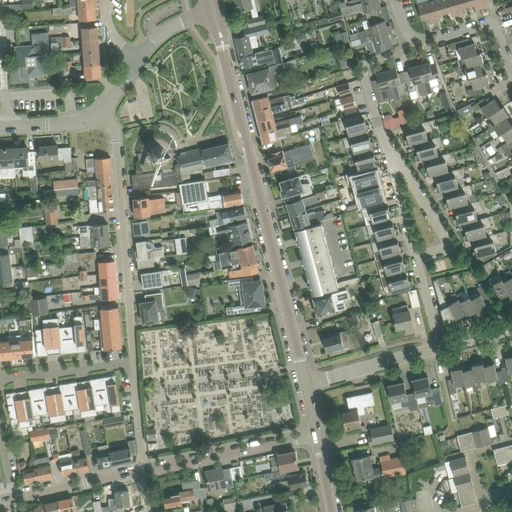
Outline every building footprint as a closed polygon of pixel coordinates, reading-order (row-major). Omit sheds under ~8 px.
[(22,0),(23,9),(34,8),(33,0),(22,0)] [(234,0),(237,12),(247,9),(249,9),(251,8),(253,8),(251,0),(234,0)] [(369,0),(362,2),(354,4),(351,5),(353,12),(364,9),(367,19),(378,15),(376,9),(381,8),(378,0),(369,0)] [(441,0),(434,0),(429,2),(435,22),(441,20),(439,15),(445,13),(441,0)] [(453,0),(441,0),(445,13),(451,11),(452,17),(458,15),(453,0)] [(466,0),(453,0),(458,15),(464,14),(462,8),(468,6),(466,0)] [(478,0),(466,0),(468,6),(474,5),(475,10),(481,9),(478,0)] [(478,0),(481,9),(487,7),(485,1),(490,0),(478,0)] [(429,2),(427,2),(418,5),(422,20),(428,18),(429,24),(435,22),(429,2)] [(65,7),(56,8),(53,8),(53,15),(73,13),(73,11),(79,10),(80,21),(96,19),(95,5),(70,7),(65,7)] [(341,10),(328,14),(331,21),(343,18),(341,10)] [(328,16),(317,20),(319,25),(331,21),(328,14),(328,16)] [(358,31),(360,39),(391,29),(390,25),(387,26),(385,20),(380,22),(378,15),(367,19),(370,28),(358,31)] [(253,18),(248,20),(250,27),(251,29),(267,24),(264,16),(259,17),(253,18)] [(309,22),(311,31),(317,29),(315,20),(309,22)] [(245,36),(235,38),(240,58),(253,54),(251,45),(258,43),(256,35),(269,32),(267,24),(251,29),(250,27),(243,29),(245,36)] [(81,35),(82,40),(98,39),(97,27),(83,28),(83,35),(81,35)] [(391,29),(360,39),(362,44),(367,42),(368,45),(367,46),(371,52),(371,53),(387,48),(386,42),(391,40),(389,34),(392,33),(391,29)] [(334,34),(337,44),(348,41),(346,31),(334,34)] [(15,47),(16,67),(12,68),(13,82),(29,81),(29,78),(35,78),(35,76),(48,75),(46,55),(49,55),(48,32),(32,33),(32,46),(25,46),(15,47)] [(298,34),(297,38),(298,42),(302,44),(306,42),(307,39),(306,35),(302,33),(298,34)] [(450,44),(452,50),(459,48),(462,58),(477,53),(474,43),(471,44),(469,38),(450,44)] [(98,39),(82,40),(82,41),(84,41),(84,47),(82,48),(83,53),(99,52),(98,39)] [(253,54),(240,58),(242,68),(251,66),(252,68),(268,64),(268,66),(281,63),(277,48),(270,50),(253,54)] [(99,52),(83,53),(85,53),(85,60),(83,60),(84,65),(100,64),(99,52)] [(460,65),(461,70),(483,63),(480,52),(477,53),(462,58),(465,58),(466,63),(460,65)] [(339,57),(342,69),(354,65),(351,54),(339,57)] [(268,66),(268,69),(248,74),(253,93),(277,87),(275,78),(278,77),(277,73),(295,68),(293,60),(281,63),(268,66)] [(422,61),(418,62),(427,93),(433,92),(431,86),(434,85),(444,83),(438,66),(431,68),(429,62),(423,64),(422,61)] [(421,95),(427,93),(418,62),(414,63),(415,66),(409,68),(410,71),(404,72),(404,71),(403,72),(410,96),(417,94),(414,84),(418,83),(421,95)] [(483,63),(461,70),(458,71),(459,75),(466,73),(468,79),(487,74),(486,73),(483,74),(481,64),(483,63)] [(100,64),(84,65),(86,65),(86,72),(84,72),(84,78),(100,76),(100,64)] [(72,70),(72,66),(65,66),(57,66),(58,75),(65,75),(65,71),(72,70)] [(386,70),(394,98),(395,101),(401,100),(396,83),(400,82),(399,77),(396,68),(386,70)] [(378,79),(372,81),(378,103),(394,98),(386,70),(376,73),(378,79)] [(487,74),(468,79),(471,79),(474,89),(490,84),(487,74)] [(348,82),(337,86),(340,96),(351,92),(348,82)] [(267,96),(252,100),(255,110),(291,101),(291,100),(295,99),(302,97),(302,94),(294,96),(294,95),(290,97),(289,94),(281,96),(281,97),(268,100),(267,96)] [(352,94),(335,99),(338,110),(344,109),(355,105),(352,94)] [(495,99),(486,104),(481,107),(487,117),(501,107),(495,99)] [(291,101),(255,110),(258,121),(273,116),(272,112),(292,107),(291,101)] [(442,109),(447,111),(452,109),(450,104),(446,102),(442,109)] [(474,111),(470,103),(458,109),(461,117),(474,111)] [(355,105),(344,109),(347,118),(359,114),(358,113),(358,114),(355,106),(355,105)] [(501,107),(487,117),(490,116),(493,121),(487,125),(490,128),(507,117),(509,115),(503,106),(501,107)] [(398,111),(400,117),(402,124),(407,122),(404,109),(398,111)] [(343,138),(362,133),(368,132),(368,131),(369,130),(370,129),(370,128),(370,127),(369,125),(368,125),(367,124),(366,124),(365,120),(359,121),(357,116),(360,115),(359,115),(359,114),(347,118),(338,121),(341,131),(347,129),(349,136),(343,138)] [(321,117),(323,125),(330,123),(328,115),(321,117)] [(273,116),(258,121),(261,133),(290,125),(302,122),(301,116),(274,122),(273,116)] [(400,117),(384,122),(386,128),(402,124),(400,117)] [(511,124),(507,117),(490,128),(487,130),(489,133),(490,133),(494,138),(499,135),(511,126),(511,124)] [(406,134),(408,138),(406,139),(405,140),(405,141),(405,142),(406,144),(407,145),(408,145),(409,145),(440,137),(440,136),(428,140),(426,133),(433,131),(430,121),(408,127),(411,127),(412,132),(406,134)] [(290,125),(261,133),(263,143),(274,140),(277,139),(279,139),(278,135),(292,131),(290,125)] [(511,126),(499,135),(502,134),(508,143),(511,139),(511,126)] [(362,133),(343,138),(345,148),(352,146),(354,154),(347,155),(347,156),(373,149),(374,148),(375,147),(375,145),(375,144),(374,143),(373,142),(372,142),(371,142),(369,137),(364,139),(362,133)] [(475,139),(479,145),(483,142),(479,136),(475,139)] [(440,137),(409,145),(421,142),(422,148),(417,149),(418,154),(417,155),(416,156),(415,157),(415,158),(416,159),(417,160),(418,161),(420,161),(450,153),(450,152),(439,156),(437,148),(443,147),(440,137)] [(231,152),(229,143),(202,150),(201,148),(196,149),(194,152),(192,153),(189,151),(180,153),(181,156),(177,156),(178,163),(177,163),(176,164),(175,165),(175,166),(175,167),(175,168),(175,170),(173,171),(173,170),(163,172),(163,171),(156,172),(143,173),(142,169),(136,170),(137,179),(136,180),(135,180),(134,181),(133,183),(133,184),(134,188),(133,188),(133,189),(179,183),(183,183),(181,172),(206,166),(204,158),(231,152)] [(282,150),(281,151),(271,154),(272,158),(269,159),(272,170),(286,166),(287,169),(296,167),(295,165),(315,159),(310,144),(283,152),(282,150)] [(40,147),(41,157),(41,161),(59,159),(58,159),(64,158),(64,162),(71,161),(71,158),(71,147),(58,148),(58,145),(40,147)] [(165,155),(173,153),(172,147),(164,149),(163,148),(161,147),(160,146),(158,146),(156,146),(154,146),(153,147),(152,148),(151,150),(150,152),(138,154),(139,161),(151,158),(152,159),(153,161),(155,161),(157,162),(158,162),(160,161),(162,161),(163,160),(164,158),(165,157),(165,155)] [(27,147),(13,148),(15,165),(15,169),(23,168),(23,176),(29,176),(30,178),(34,177),(34,175),(37,175),(36,172),(35,162),(28,162),(27,147)] [(473,147),(478,164),(485,162),(475,147),(473,147)] [(0,152),(1,164),(0,164),(0,178),(2,179),(2,177),(16,176),(15,169),(15,165),(13,148),(0,149),(0,152)] [(373,149),(347,156),(350,165),(356,164),(359,172),(364,170),(377,166),(379,165),(379,164),(380,163),(379,161),(379,160),(378,159),(377,159),(375,159),(374,155),(368,156),(367,151),(373,149)] [(233,160),(231,152),(204,158),(206,166),(223,162),(233,160)] [(450,153),(420,161),(431,158),(433,164),(427,165),(428,170),(427,171),(426,172),(425,173),(425,174),(426,176),(427,176),(429,177),(430,177),(460,169),(460,168),(449,171),(447,164),(453,162),(450,153)] [(86,159),(87,169),(87,173),(96,172),(112,171),(111,157),(86,159)] [(229,168),(219,170),(213,170),(214,178),(230,176),(229,168)] [(460,169),(430,177),(441,174),(443,180),(437,181),(438,186),(437,187),(436,187),(436,189),(436,190),(436,191),(437,192),(438,193),(440,193),(470,185),(470,184),(465,186),(463,178),(460,169)] [(359,172),(353,173),(358,190),(368,187),(382,184),(380,177),(376,178),(375,175),(366,177),(364,170),(359,172)] [(85,186),(86,186),(112,184),(112,171),(96,172),(97,180),(88,180),(88,186),(85,186)] [(483,174),(485,180),(491,177),(489,171),(483,174)] [(299,176),(289,179),(280,182),(282,190),(280,190),(283,198),(293,194),(295,200),(290,202),(313,195),(310,183),(301,184),(299,176)] [(183,183),(179,183),(184,213),(212,209),(243,203),(241,190),(208,196),(205,179),(183,183)] [(78,181),(54,183),(54,189),(78,187),(78,181)] [(112,184),(86,186),(86,189),(88,189),(89,200),(113,198),(112,184)] [(470,185),(440,193),(451,190),(452,196),(446,197),(448,202),(446,202),(446,203),(445,205),(445,206),(446,207),(447,208),(448,209),(449,209),(450,209),(480,201),(479,200),(468,203),(466,196),(473,194),(470,185)] [(78,187),(54,189),(55,196),(79,194),(78,187)] [(368,187),(358,190),(362,207),(387,201),(385,194),(381,195),(380,192),(370,194),(368,187)] [(287,203),(290,215),(306,211),(304,206),(320,201),(320,199),(322,198),(321,192),(313,195),(290,202),(287,203)] [(5,194),(6,203),(15,202),(13,193),(5,194)] [(502,195),(496,198),(500,206),(506,203),(502,195)] [(133,198),(134,208),(164,205),(164,202),(164,198),(149,199),(149,197),(133,198)] [(113,198),(89,200),(90,213),(99,212),(114,211),(113,198)] [(366,225),(391,218),(393,217),(394,216),(394,215),(394,214),(393,213),(392,212),(391,211),(390,211),(388,207),(383,208),(381,203),(387,201),(362,207),(361,208),(364,218),(371,216),(373,223),(366,225)] [(480,201),(450,209),(460,206),(462,212),(456,213),(457,218),(456,219),(455,220),(455,221),(455,222),(455,223),(456,224),(457,225),(459,225),(489,217),(489,216),(478,219),(476,212),(482,210),(480,201)] [(164,205),(134,208),(135,217),(150,216),(150,214),(165,212),(164,205)] [(218,217),(220,224),(235,221),(247,218),(244,206),(222,211),(223,216),(218,217)] [(56,208),(45,209),(46,224),(58,222),(56,208)] [(306,211),(290,215),(294,228),(333,216),(332,212),(326,214),(326,215),(322,216),(322,214),(324,213),(323,210),(307,215),(306,211)] [(510,217),(510,211),(500,214),(501,220),(510,217)] [(489,217),(459,225),(470,222),(471,228),(465,229),(466,234),(465,235),(464,236),(464,237),(464,238),(465,239),(465,240),(467,241),(468,241),(498,233),(487,236),(485,228),(491,227),(489,217)] [(247,218),(235,221),(236,224),(217,228),(219,233),(230,230),(234,245),(252,240),(247,218)] [(391,218),(366,225),(369,235),(375,233),(377,241),(371,242),(371,243),(396,236),(396,235),(398,234),(399,232),(398,231),(398,230),(397,229),(396,229),(394,229),(393,224),(387,226),(386,220),(392,219),(391,218)] [(150,234),(148,220),(132,223),(134,236),(150,234)] [(321,223),(305,228),(295,230),(298,239),(301,238),(302,242),(299,243),(303,261),(307,260),(308,263),(330,257),(321,223)] [(81,225),(82,232),(82,236),(108,234),(108,224),(81,225)] [(19,227),(20,239),(21,242),(34,240),(32,225),(19,227)] [(0,249),(8,248),(8,244),(8,243),(6,230),(0,230),(0,249)] [(498,233),(468,241),(479,239),(480,244),(474,246),(475,250),(474,251),(473,252),(473,253),(473,255),(474,256),(475,257),(476,257),(477,257),(496,252),(494,245),(501,243),(498,233)] [(108,234),(82,236),(83,246),(109,245),(108,234)] [(396,236),(371,243),(374,252),(380,251),(382,258),(376,260),(401,253),(402,252),(403,251),(403,249),(403,248),(403,247),(402,246),(400,246),(399,246),(398,241),(392,243),(390,238),(396,236)] [(137,260),(153,258),(164,256),(163,247),(155,248),(154,245),(152,242),(149,241),(146,241),(146,240),(136,241),(137,250),(135,250),(137,260)] [(219,254),(221,261),(227,259),(255,253),(253,244),(243,246),(238,247),(239,249),(219,254)] [(0,268),(11,267),(9,254),(22,252),(21,247),(8,248),(0,249),(0,268)] [(64,255),(65,261),(96,258),(96,252),(76,254),(76,255),(64,255)] [(227,259),(221,261),(220,261),(222,267),(233,264),(233,267),(242,265),(257,262),(255,253),(227,259)] [(401,253),(376,260),(378,270),(385,268),(387,275),(380,277),(381,277),(406,270),(407,269),(408,268),(408,267),(408,265),(407,264),(406,264),(405,263),(404,263),(403,259),(397,260),(395,255),(401,253)] [(153,258),(137,260),(138,270),(139,270),(155,267),(154,266),(169,264),(168,256),(153,258)] [(304,265),(307,275),(309,282),(313,281),(314,285),(310,286),(313,295),(322,293),(322,291),(338,287),(354,283),(360,281),(359,276),(352,278),(337,282),(330,257),(308,263),(308,264),(304,265)] [(101,268),(99,268),(99,273),(99,274),(115,273),(114,260),(100,262),(101,268)] [(492,260),(482,266),(484,270),(494,265),(492,260)] [(242,265),(233,267),(231,268),(232,271),(230,271),(231,277),(249,274),(259,271),(257,262),(242,265)] [(27,267),(28,277),(37,276),(36,266),(27,267)] [(11,267),(0,268),(0,281),(1,282),(2,287),(12,286),(12,281),(12,280),(11,267)] [(159,270),(139,272),(140,281),(141,288),(161,285),(159,270)] [(406,270),(381,277),(383,287),(390,285),(392,293),(410,288),(410,287),(412,287),(412,286),(413,284),(413,283),(412,282),(411,281),(410,281),(409,281),(407,276),(401,278),(400,272),(406,271),(406,270)] [(509,278),(503,281),(509,293),(511,296),(511,295),(511,274),(511,272),(510,270),(506,272),(509,278)] [(115,273),(99,274),(99,275),(101,274),(102,281),(100,281),(100,287),(102,287),(102,286),(116,285),(115,273)] [(186,275),(188,285),(200,283),(199,273),(186,275)] [(449,280),(446,277),(436,279),(439,285),(449,280)] [(245,284),(244,278),(228,280),(229,286),(244,284),(247,304),(232,306),(233,314),(252,311),(251,305),(263,303),(262,296),(263,296),(262,289),(261,289),(261,282),(245,284)] [(503,281),(502,279),(492,284),(500,299),(509,293),(503,281)] [(433,280),(433,281),(445,325),(446,325),(446,324),(456,318),(449,304),(436,280),(434,281),(433,280)] [(482,284),(476,288),(480,293),(479,292),(485,289),(482,284)] [(82,300),(101,298),(101,299),(117,298),(116,285),(102,286),(102,287),(103,293),(88,294),(82,294),(82,300)] [(416,289),(408,291),(412,308),(420,306),(416,289)] [(331,294),(314,299),(316,306),(315,306),(318,316),(328,313),(335,311),(340,309),(346,308),(343,299),(349,298),(347,290),(331,294)] [(163,306),(161,293),(145,295),(146,302),(140,303),(143,323),(158,321),(156,307),(163,306)] [(449,304),(456,318),(456,319),(466,314),(457,295),(455,293),(451,295),(454,301),(449,304)] [(460,293),(457,295),(466,314),(467,316),(477,311),(471,298),(470,297),(464,300),(460,293)] [(480,293),(471,298),(477,311),(478,314),(488,308),(480,293)] [(47,297),(30,299),(32,314),(49,312),(47,297)] [(101,310),(102,318),(102,319),(119,317),(118,307),(119,307),(118,307),(116,307),(116,304),(101,306),(101,308),(100,308),(100,309),(101,309),(101,310)] [(393,314),(395,319),(397,329),(406,327),(407,333),(414,331),(413,325),(409,310),(408,305),(401,307),(402,312),(393,314)] [(67,326),(70,353),(78,352),(78,345),(85,344),(82,315),(74,316),(75,326),(67,326)] [(99,319),(100,329),(120,327),(119,317),(102,319),(102,318),(99,319)] [(51,318),(43,319),(44,328),(36,329),(38,356),(47,355),(47,348),(53,347),(51,318)] [(67,326),(59,327),(58,318),(51,318),(53,347),(60,346),(61,353),(70,353),(67,326)] [(379,320),(372,322),(376,337),(383,335),(380,325),(379,320)] [(120,327),(100,329),(101,339),(121,338),(120,327)] [(345,331),(333,334),(324,337),(328,352),(349,346),(345,331)] [(12,358),(23,357),(21,337),(21,335),(9,336),(10,341),(12,358)] [(21,337),(23,357),(34,356),(35,356),(33,336),(21,337)] [(122,348),(121,338),(101,339),(102,350),(122,348)] [(10,341),(0,341),(0,353),(1,360),(1,359),(12,358),(10,341)] [(483,363),(472,365),(477,388),(481,387),(480,380),(486,379),(487,382),(483,363)] [(483,363),(487,382),(498,379),(494,363),(484,366),(483,363)] [(462,368),(461,368),(466,386),(472,385),(474,391),(478,391),(477,388),(472,365),(473,368),(463,371),(462,368)] [(466,386),(461,368),(451,370),(454,386),(465,384),(466,386)] [(99,378),(103,404),(111,403),(113,412),(114,412),(121,411),(116,382),(109,384),(108,377),(99,378)] [(412,380),(415,392),(416,397),(425,395),(426,402),(433,400),(434,406),(443,404),(439,387),(431,389),(428,377),(412,380)] [(86,393),(90,420),(92,420),(95,419),(95,415),(97,415),(96,406),(103,404),(99,378),(90,380),(91,387),(85,388),(86,393)] [(77,382),(68,383),(73,409),(80,408),(82,418),(85,417),(85,421),(90,420),(86,393),(85,388),(78,389),(77,382)] [(404,382),(388,386),(392,402),(400,400),(402,407),(408,406),(410,411),(419,409),(416,397),(415,392),(407,394),(404,382)] [(54,393),(55,398),(59,421),(67,420),(65,411),(73,409),(68,383),(59,385),(61,392),(54,393)] [(59,421),(55,398),(54,393),(47,394),(46,387),(37,389),(42,415),(50,413),(51,423),(59,421)] [(23,398),(24,403),(28,427),(35,425),(34,416),(42,415),(37,389),(29,390),(30,397),(23,398)] [(28,427),(24,403),(23,398),(17,399),(15,392),(6,394),(11,420),(19,418),(20,428),(28,427)] [(365,413),(363,406),(374,404),(372,393),(347,398),(350,410),(342,412),(346,430),(361,426),(359,414),(365,413)] [(506,405),(491,409),(493,418),(509,414),(506,405)] [(113,419),(103,421),(105,428),(115,426),(113,419)] [(84,421),(86,429),(87,432),(94,431),(92,420),(90,420),(85,421),(84,421)] [(391,424),(366,429),(370,445),(394,440),(391,424)] [(50,438),(48,428),(30,431),(32,441),(50,438)] [(488,428),(472,432),(476,447),(492,443),(488,428)] [(86,429),(81,430),(86,455),(91,454),(87,432),(86,429)] [(472,432),(467,433),(457,436),(461,451),(476,447),(472,432)] [(110,452),(112,465),(133,461),(131,454),(135,453),(135,442),(127,443),(128,448),(110,452)] [(95,453),(97,458),(99,468),(112,465),(110,452),(108,444),(98,447),(99,452),(95,453)] [(511,457),(509,445),(493,449),(498,465),(511,461),(511,457)] [(71,451),(73,460),(76,473),(90,470),(87,457),(81,458),(79,449),(71,451)] [(271,466),(273,472),(285,470),(297,467),(296,461),(297,461),(295,452),(278,455),(280,464),(271,466)] [(40,480),(53,477),(48,454),(35,457),(37,467),(40,480)] [(369,455),(362,457),(352,459),(356,480),(371,477),(371,480),(390,476),(406,472),(402,457),(403,457),(402,456),(390,459),(389,454),(380,456),(382,467),(372,469),(369,455)] [(40,480),(37,467),(35,457),(31,458),(28,465),(29,469),(28,469),(27,467),(26,461),(18,463),(21,478),(25,478),(26,483),(40,480)] [(450,461),(454,476),(469,472),(465,457),(450,461)] [(60,463),(60,466),(62,476),(76,473),(73,460),(60,463)] [(241,466),(230,468),(232,480),(243,478),(241,468),(247,467),(246,461),(240,462),(241,466)] [(205,471),(207,481),(208,488),(225,484),(226,488),(234,486),(232,480),(230,468),(223,470),(222,468),(205,471)] [(285,470),(273,472),(264,474),(265,480),(287,476),(285,470)] [(469,472),(454,476),(458,491),(473,487),(469,472)] [(305,473),(296,474),(289,476),(290,480),(273,483),(275,491),(308,485),(305,473)] [(166,507),(176,505),(182,504),(181,501),(195,499),(195,498),(205,496),(204,488),(195,489),(194,481),(184,483),(185,491),(179,492),(179,494),(164,497),(166,507)] [(473,487),(458,491),(462,507),(477,502),(473,487)] [(102,510),(102,511),(125,511),(124,506),(130,505),(129,491),(116,492),(116,498),(109,499),(110,509),(102,510)] [(72,498),(58,501),(60,511),(68,511),(75,511),(72,498)] [(401,501),(402,511),(414,511),(419,511),(416,499),(401,501)] [(45,504),(45,506),(35,508),(35,511),(60,511),(58,501),(45,504)] [(236,501),(224,504),(225,511),(242,508),(240,501),(236,501)] [(287,511),(286,502),(276,504),(264,506),(264,511),(287,511)]
